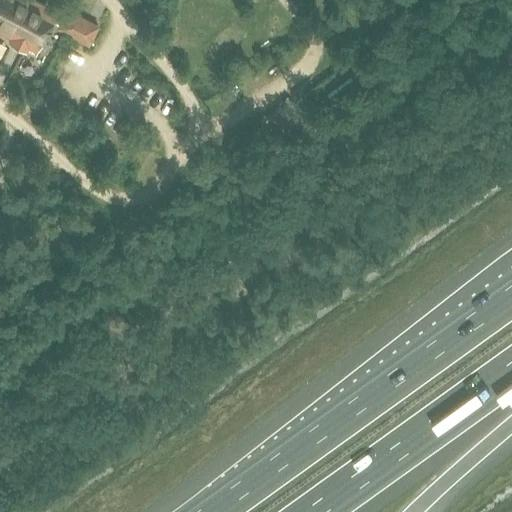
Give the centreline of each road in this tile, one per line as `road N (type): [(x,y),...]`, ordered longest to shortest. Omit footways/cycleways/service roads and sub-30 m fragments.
road 1 (motorway): [(511,295),(212,511)]
road 2 (track): [(105,0),(201,120),(217,126),(231,123),(313,49),(312,35),(284,0)]
road 3 (motorway): [(317,511),(511,372)]
road 4 (motorway): [(410,511),(511,423)]
